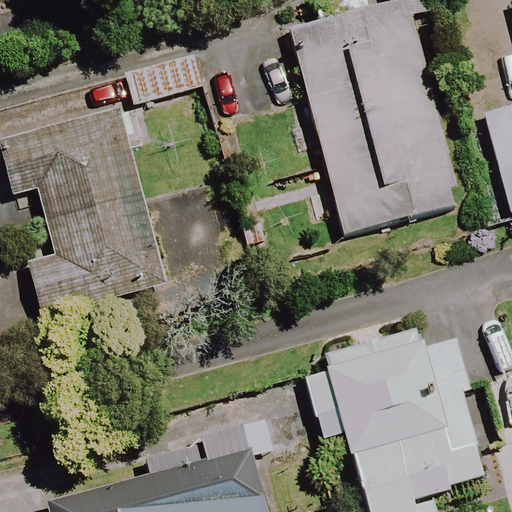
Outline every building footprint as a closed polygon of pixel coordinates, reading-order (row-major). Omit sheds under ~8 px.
[(363,19),(359,2),(325,11),(329,24),(286,35),(338,242),(455,212),(403,9),(363,19)] [(200,92),(189,57),(118,79),(129,114),(200,92)] [(18,208),(28,244),(10,249),(22,295),(132,266),(87,94),(0,116),(0,166),(7,164),(18,208)] [(511,111),(479,120),(506,220),(511,218),(511,111)] [(423,511),(421,505),(490,484),(450,347),(417,358),(413,344),(298,379),(319,447),(339,441),(361,511),(423,511)] [(244,511),(222,429),(17,484),(24,511),(244,511)]
